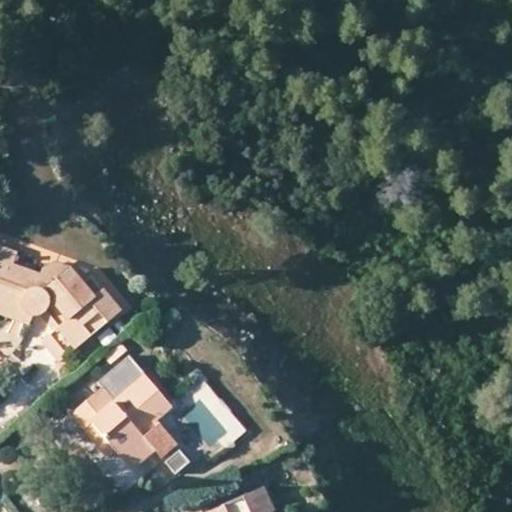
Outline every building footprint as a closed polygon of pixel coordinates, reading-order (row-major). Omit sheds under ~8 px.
[(28,313),(33,315),(36,317),(40,316),(44,314),(46,312),(60,328),(44,341),(61,363),(121,314),(92,278),(83,285),(72,271),(57,265),(42,270),(40,274),(15,266),(18,254),(0,247),(0,291),(6,289),(24,297),(24,301),(24,305),(25,309),(28,313)] [(0,311),(30,323),(33,315),(28,313),(25,309),(24,305),(24,301),(24,297),(6,289),(0,291),(0,311)] [(177,443),(156,418),(170,406),(131,360),(99,387),(103,392),(73,418),(83,431),(92,424),(116,452),(131,469),(154,449),(161,457),(177,443)] [(200,403),(225,433),(233,443),(247,432),(205,383),(192,393),(200,403)] [(92,424),(83,431),(108,460),(116,452),(92,424)] [(191,471),(180,458),(167,469),(178,482),(191,471)] [(275,511),(276,511),(265,487),(208,511),(275,511)]
